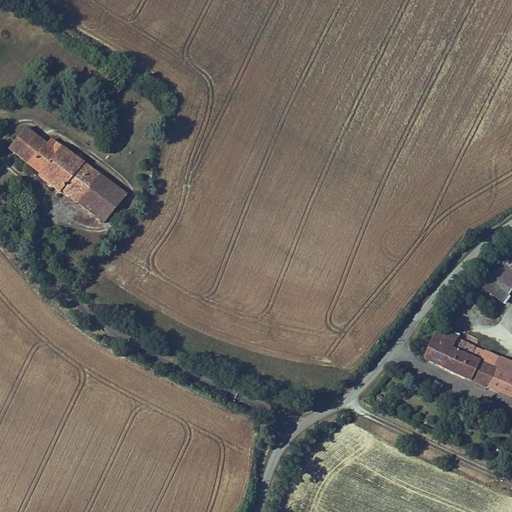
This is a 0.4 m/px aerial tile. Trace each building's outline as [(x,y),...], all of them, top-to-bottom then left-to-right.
[(12,144),(31,159),(46,138),(28,123),(12,144)] [(56,145),(46,138),(31,159),(45,170),(42,173),(64,189),(66,187),(93,208),(115,179),(62,137),(56,145)] [(129,190),(115,179),(93,208),(107,218),(129,190)] [(51,245),(77,265),(84,255),(59,235),(51,245)] [(511,254),(499,246),(491,260),(509,270),(511,263),(511,254)] [(424,317),(399,348),(497,387),(511,356),(468,339),(470,335),(424,317)] [(511,356),(497,387),(511,393),(511,356)] [(503,459),(504,461),(499,474),(510,478),(511,473),(511,447),(508,448),(506,450),(504,453),(503,456),(503,459)]
